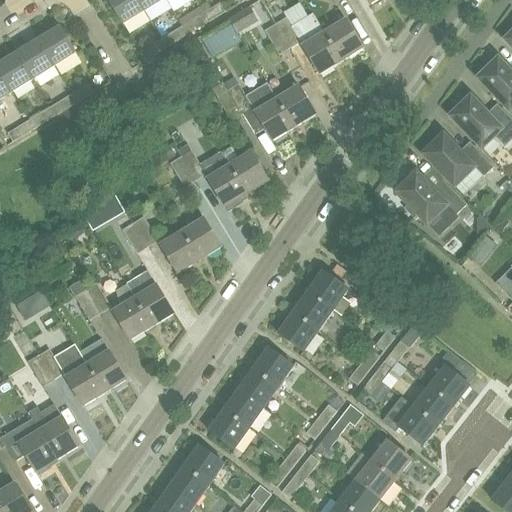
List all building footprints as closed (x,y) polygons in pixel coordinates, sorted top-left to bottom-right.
[(108,0),(123,24),(145,10),(138,0),(108,0)] [(138,0),(145,10),(161,0),(138,0)] [(220,2),(203,13),(209,22),(226,11),(220,2)] [(203,13),(183,26),(188,34),(208,22),(203,13)] [(347,20),(325,33),(343,62),(365,48),(347,20)] [(232,24),(217,32),(227,49),(241,40),(232,24)] [(266,31),(281,55),(291,48),(277,24),(266,31)] [(39,40),(54,65),(76,52),(61,26),(39,40)] [(162,39),(167,48),(188,34),(183,26),(182,26),(162,39)] [(325,33),(303,46),(321,75),(343,62),(325,33)] [(146,61),(167,47),(161,39),(141,52),(146,61)] [(18,53),(33,78),(54,65),(39,40),(18,53)] [(0,63),(0,71),(12,91),(33,78),(18,53),(0,63)] [(511,73),(498,59),(493,64),(490,61),(480,71),(483,73),(477,79),(509,112),(511,109),(511,73)] [(0,98),(12,91),(0,71),(0,98)] [(220,97),(234,121),(245,115),(230,91),(223,80),(211,87),(218,98),(220,97)] [(72,94),(78,103),(94,93),(88,84),(72,94)] [(278,100),(268,84),(248,96),(241,84),(230,91),(245,115),(255,108),(257,112),(256,113),(274,141),(296,128),(278,99),(278,100)] [(300,86),(278,99),(296,128),(318,114),(300,86)] [(154,87),(146,93),(157,110),(166,104),(154,87)] [(50,107),(56,116),(78,103),(72,94),(50,107)] [(492,119),(471,97),(465,102),(463,99),(453,109),(455,112),(450,117),(482,150),(494,138),(505,149),(511,141),(511,119),(502,109),(492,119)] [(29,120),(34,129),(56,116),(50,107),(29,120)] [(14,142),(34,129),(29,120),(8,133),(14,142)] [(444,135),(438,140),(435,138),(426,147),(428,150),(423,155),(455,188),(475,168),(484,177),(494,168),(474,147),(464,157),(444,135)] [(207,175),(192,150),(190,146),(181,151),(184,155),(182,156),(197,182),(207,175)] [(224,153),(231,166),(248,194),(270,181),(253,153),(241,160),(233,148),(224,153)] [(171,163),(186,188),(197,182),(182,156),(171,163)] [(231,166),(209,179),(226,207),(248,194),(231,166)] [(447,185),(437,195),(416,173),(396,193),(427,226),(448,206),(457,215),(467,206),(447,185)] [(159,241),(145,217),(134,223),(149,248),(159,241)] [(183,232),(200,261),(222,248),(205,219),(183,232)] [(124,230),(138,254),(149,248),(134,223),(124,230)] [(183,232),(161,245),(178,274),(200,261),(183,232)] [(481,265),(487,257),(477,249),(470,257),(481,265)] [(511,267),(495,283),(511,300),(511,267)] [(308,292),(342,316),(352,302),(343,296),(348,289),(323,271),(308,292)] [(138,279),(128,285),(153,327),(175,314),(157,285),(146,292),(138,279)] [(77,297),(91,321),(102,314),(87,290),(81,281),(70,287),(76,297),(77,297)] [(112,308),(98,284),(87,290),(102,314),(112,308)] [(122,306),(114,311),(131,340),(153,327),(128,285),(118,291),(122,306)] [(333,310),(308,292),(294,313),(319,330),(333,310)] [(304,351),(319,330),(294,313),(279,334),(304,351)] [(376,345),(385,352),(396,337),(388,330),(376,345)] [(44,386),(54,380),(40,355),(39,356),(25,332),(15,338),(44,386)] [(398,362),(410,347),(401,341),(389,356),(398,362)] [(268,349),(254,369),(284,391),(289,384),(283,380),(293,366),(268,349)] [(372,350),(360,365),(370,371),(381,357),(372,350)] [(110,352),(88,364),(105,393),(127,380),(110,352)] [(386,361),(374,375),(383,382),(394,367),(386,361)] [(405,362),(390,381),(400,389),(415,370),(405,362)] [(88,364),(67,377),(84,406),(105,393),(88,364)] [(360,365),(349,379),(358,385),(370,371),(360,365)] [(429,387),(454,406),(470,385),(445,366),(429,387)] [(239,390),(264,407),(273,395),(278,400),(284,391),(254,369),(239,390)] [(372,396),(383,382),(374,375),(363,389),(372,396)] [(414,406),(438,425),(454,406),(429,387),(414,406)] [(239,390),(225,411),(250,428),(264,407),(239,390)] [(40,408),(31,413),(34,418),(41,430),(58,459),(80,446),(56,405),(43,413),(40,408)] [(318,419),(327,425),(337,411),(329,405),(318,419)] [(423,445),(438,425),(414,406),(398,426),(423,445)] [(210,432),(235,449),(250,428),(225,411),(210,432)] [(343,415),(331,430),(340,436),(351,422),(343,415)] [(34,418),(1,437),(6,446),(16,462),(27,455),(36,471),(37,471),(39,474),(51,467),(49,464),(58,459),(41,430),(34,418)] [(306,433),(315,439),(327,425),(318,419),(306,433)] [(320,444),(329,451),(340,436),(331,430),(320,444)] [(286,457),(296,463),(309,448),(301,441),(286,457)] [(396,480),(412,460),(387,441),(372,461),(371,461),(396,480)] [(199,446),(185,467),(210,485),(224,464),(199,446)] [(312,454),(300,469),(309,476),(320,461),(312,454)] [(380,500),(396,480),(371,461),(372,461),(364,454),(348,474),(356,481),(380,500)] [(277,488),(296,463),(286,457),(269,481),(277,488)] [(185,467),(170,488),(195,505),(210,485),(185,467)] [(300,469),(282,492),(291,499),(309,476),(300,469)] [(507,511),(511,511),(511,483),(508,480),(492,501),(507,511)] [(341,500),(355,511),(370,511),(380,500),(356,481),(341,500)] [(32,511),(15,484),(0,492),(0,507),(2,511),(32,511)] [(170,488),(156,508),(161,511),(190,511),(195,505),(170,488)] [(255,499),(244,511),(258,511),(264,505),(255,499)] [(355,511),(341,500),(331,511),(355,511)]
